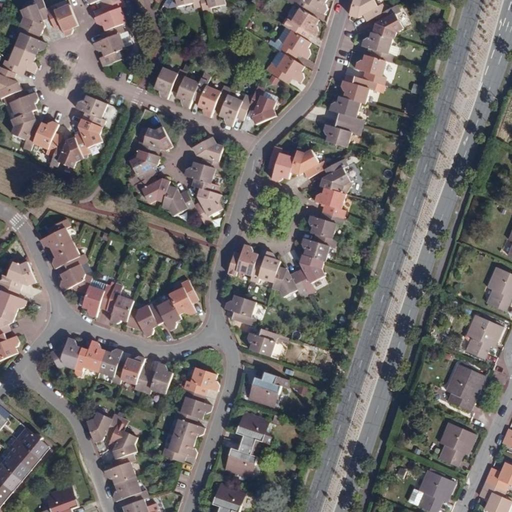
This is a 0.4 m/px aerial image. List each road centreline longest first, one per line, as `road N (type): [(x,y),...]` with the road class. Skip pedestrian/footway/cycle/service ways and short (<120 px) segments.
road 1 (secondary): [(474,0),(310,511)]
road 2 (secondary): [(342,511),(511,24)]
road 3 (residential): [(216,331),(232,363),(230,380),(186,511)]
road 4 (residential): [(258,148),(321,75),(347,0)]
road 5 (residential): [(18,368),(74,416),(108,511)]
road 6 (residential): [(62,316),(158,352),(216,331)]
road 7 (residential): [(228,237),(281,245),(298,206),(292,191),(246,176)]
road 8 (residential): [(83,43),(55,48),(40,82),(47,102),(63,109),(91,72)]
road 9 (residential): [(0,211),(27,234),(62,316)]
road 10 (residential): [(511,396),(463,511)]
